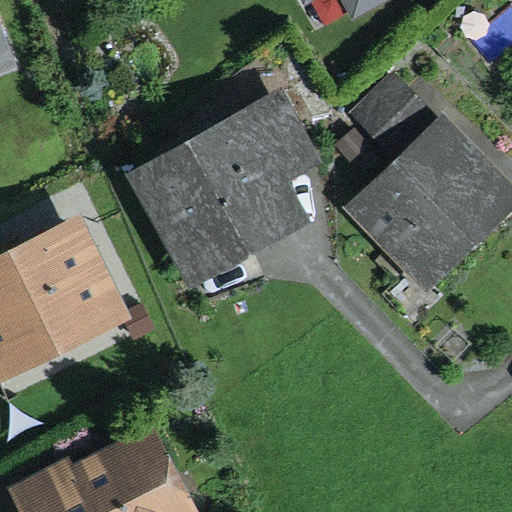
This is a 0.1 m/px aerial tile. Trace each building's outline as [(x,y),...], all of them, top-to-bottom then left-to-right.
[(361,110),(396,147),(426,118),(390,81),(361,110)] [(151,180),(195,259),(283,210),(269,184),(304,164),(274,112),(151,180)] [(442,136),(369,207),(424,264),(498,194),(442,136)] [(0,263),(0,363),(113,308),(74,227),(0,263)] [(180,511),(143,441),(32,498),(39,511),(180,511)]
